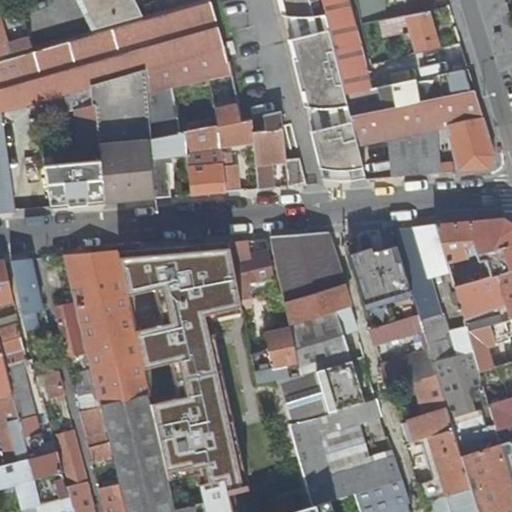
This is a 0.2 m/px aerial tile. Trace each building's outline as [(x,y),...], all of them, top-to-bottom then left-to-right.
[(0,111),(0,112),(91,85),(212,51),(224,48),(210,0),(198,0),(143,16),(92,30),(34,47),(0,56),(0,111)] [(78,0),(92,30),(143,16),(135,0),(78,0)] [(285,0),(286,0),(290,17),(304,18),(324,17),(327,29),(294,38),(298,58),(296,59),(304,90),(306,89),(298,45),(333,38),(323,0),(285,0)] [(323,0),(333,38),(347,93),(372,87),(349,0),(323,0)] [(357,0),(363,23),(374,21),(368,0),(357,0)] [(0,56),(34,47),(22,6),(0,13),(0,56)] [(442,46),(431,9),(382,19),(384,33),(387,34),(411,29),(415,41),(403,44),(405,54),(442,46)] [(323,176),(350,180),(368,178),(359,142),(347,93),(333,38),(298,45),(306,89),(311,106),(333,108),(337,124),(313,130),(319,151),(322,166),(321,167),(323,176)] [(212,51),(91,85),(94,94),(95,105),(97,105),(106,201),(157,197),(152,139),(184,132),(175,88),(210,79),(219,78),(212,51)] [(477,88),(471,66),(440,73),(445,95),(477,88)] [(429,82),(428,75),(380,86),(385,107),(420,100),(418,87),(424,86),(424,83),(429,82)] [(380,86),(372,87),(347,93),(359,142),(399,134),(426,128),(449,124),(459,170),(491,167),(497,154),(477,88),(445,95),(420,100),(385,107),(380,86)] [(243,119),(239,98),(216,103),(219,119),(220,125),(243,120),(243,119)] [(97,105),(95,105),(77,109),(80,151),(94,150),(95,161),(59,163),(57,150),(61,144),(58,119),(73,117),(72,110),(38,117),(53,206),(106,201),(97,105)] [(287,159),(283,111),(253,117),(255,140),(260,188),(276,186),(274,160),(287,159)] [(222,144),(255,140),(253,117),(243,119),(243,120),(220,125),(222,144)] [(193,194),(227,191),(223,152),(222,144),(220,125),(186,132),(189,153),(193,194)] [(4,126),(0,126),(0,210),(16,210),(4,126)] [(403,175),(431,173),(426,128),(399,134),(403,175)] [(157,197),(172,195),(171,163),(176,162),(176,155),(189,153),(186,132),(184,132),(152,139),(157,197)] [(227,191),(240,190),(237,163),(232,163),(231,151),(223,152),(227,191)] [(287,159),(289,185),(307,179),(301,157),(287,159)] [(511,220),(507,217),(438,223),(450,262),(469,256),(467,248),(471,247),(473,255),(478,253),(481,260),(488,258),(493,274),(511,268),(511,220)] [(417,224),(396,226),(421,314),(435,360),(474,349),(469,329),(468,327),(450,332),(444,315),(417,224)] [(359,229),(342,231),(356,280),(370,276),(370,273),(366,258),(361,242),(359,229)] [(327,232),(274,237),(292,323),(350,305),(327,232)] [(250,239),(232,241),(243,300),(279,292),(272,255),(253,258),(251,240),(250,239)] [(243,300),(232,241),(154,247),(155,249),(121,252),(146,368),(171,363),(179,399),(154,404),(171,479),(200,472),(202,480),(228,474),(228,476),(250,471),(213,315),(245,309),(243,300)] [(366,258),(370,273),(404,264),(399,249),(366,258)] [(120,250),(65,255),(76,302),(85,338),(92,368),(96,383),(101,406),(113,456),(126,511),(208,511),(206,502),(177,507),(171,479),(154,404),(146,368),(121,252),(120,250)] [(31,258),(11,259),(27,330),(41,325),(37,312),(45,310),(31,258)] [(6,260),(0,260),(0,303),(15,300),(6,260)] [(404,266),(370,276),(375,292),(408,283),(404,266)] [(504,314),(505,318),(511,317),(511,316),(511,268),(493,274),(456,286),(466,318),(507,303),(509,312),(504,314)] [(85,338),(76,302),(57,306),(66,343),(85,338)] [(292,323),(292,327),(302,374),(355,359),(349,338),(347,339),(345,333),(357,329),(350,305),(292,323)] [(421,314),(390,323),(394,339),(420,331),(426,349),(405,355),(408,365),(413,378),(417,377),(438,371),(435,360),(421,314)] [(505,318),(469,329),(474,349),(511,338),(505,318)] [(0,328),(0,335),(4,351),(8,365),(24,361),(29,359),(20,323),(0,328)] [(390,323),(374,327),(379,343),(394,339),(390,323)] [(275,366),(257,370),(260,381),(278,378),(302,374),(292,327),(268,332),(271,349),(275,366)] [(379,343),(374,327),(370,329),(375,345),(379,343)] [(271,349),(254,352),(257,370),(275,366),(271,349)] [(474,349),(435,360),(438,371),(455,426),(474,488),(474,490),(480,511),(495,511),(511,507),(511,440),(510,440),(502,442),(497,423),(491,403),(481,371),(474,349)] [(4,351),(0,351),(0,426),(4,443),(0,444),(0,465),(31,458),(8,365),(4,351)] [(302,374),(278,378),(279,381),(291,421),(315,414),(322,413),(337,409),(367,400),(355,359),(302,374)] [(24,361),(8,365),(31,458),(36,478),(64,471),(57,442),(45,444),(24,361)] [(511,361),(481,371),(491,403),(511,396),(511,361)] [(52,362),(36,366),(38,375),(55,370),(52,362)] [(408,365),(388,371),(392,385),(413,378),(408,365)] [(96,383),(92,368),(73,373),(76,387),(77,387),(96,383)] [(392,385),(388,371),(384,372),(388,386),(392,385)] [(455,426),(438,371),(417,377),(426,413),(404,420),(411,442),(455,426)] [(60,373),(42,375),(47,403),(64,401),(60,373)] [(96,383),(77,387),(82,410),(101,406),(96,383)] [(378,396),(367,400),(337,409),(341,423),(342,425),(360,420),(381,414),(378,397),(378,396)] [(511,396),(491,403),(497,423),(508,419),(506,412),(511,409),(511,396)] [(94,461),(113,456),(101,406),(82,410),(81,410),(94,461)] [(341,423),(337,409),(322,413),(326,427),(341,423)] [(322,413),(315,414),(333,474),(377,461),(370,457),(371,456),(360,420),(342,425),(341,423),(326,427),(322,413)] [(333,499),(356,492),(403,478),(396,456),(377,461),(333,474),(315,414),(291,421),(295,436),(311,494),(314,505),(333,499)] [(474,488),(455,426),(411,442),(410,442),(428,502),(474,488)] [(87,478),(75,430),(58,435),(70,482),(87,478)] [(370,457),(377,461),(396,456),(394,449),(371,456),(370,457)] [(0,465),(0,488),(20,483),(36,479),(36,478),(31,458),(0,465)] [(202,480),(206,502),(208,511),(237,511),(228,476),(228,474),(202,480)] [(403,478),(356,492),(362,511),(410,511),(407,501),(410,500),(403,478)] [(20,490),(24,509),(42,504),(36,479),(20,483),(22,490),(20,490)] [(96,511),(88,481),(68,486),(71,496),(74,507),(75,511),(96,511)] [(107,511),(123,511),(116,484),(101,487),(107,511)] [(480,511),(474,490),(437,501),(440,511),(480,511)] [(337,511),(333,499),(314,505),(311,494),(237,511),(337,511)] [(74,507),(71,496),(42,504),(24,509),(23,509),(23,511),(58,511),(74,507)]
